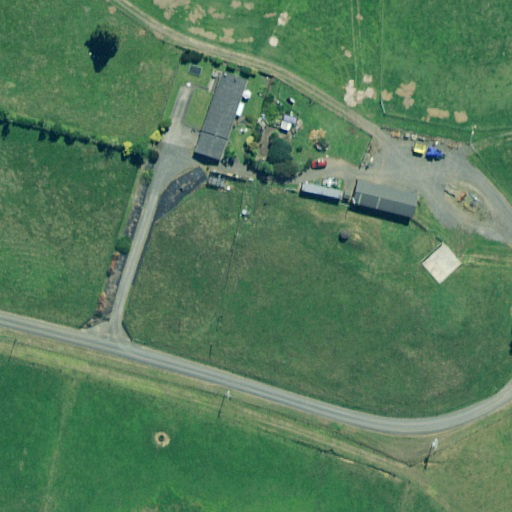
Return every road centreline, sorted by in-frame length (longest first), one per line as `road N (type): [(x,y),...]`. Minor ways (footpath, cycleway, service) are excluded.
road 1 (track): [(96,361),(148,198),(169,173),(199,168),(278,187),(400,180),(463,188),(511,222)]
road 2 (track): [(511,393),(388,432),(0,336)]
